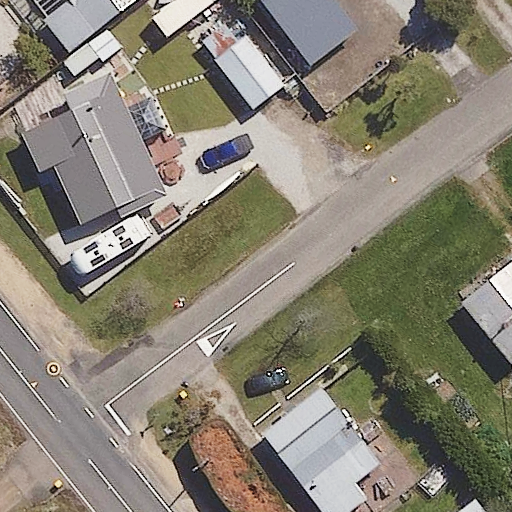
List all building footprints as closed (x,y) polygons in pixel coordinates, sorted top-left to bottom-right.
[(132,0),(65,0),(66,1),(41,21),(65,52),(132,0)] [(214,0),(174,0),(150,19),(164,37),(214,0)] [(257,0),(307,66),(354,31),(330,0),(257,0)] [(242,38),(213,60),(250,109),(279,87),(242,38)] [(147,193),(102,95),(33,127),(78,225),(147,193)] [(511,361),(511,261),(459,303),(508,365),(511,361)] [(378,464),(317,386),(258,432),(320,511),(347,511),(365,499),(353,483),(378,464)] [(480,511),(473,502),(458,511),(480,511)]
